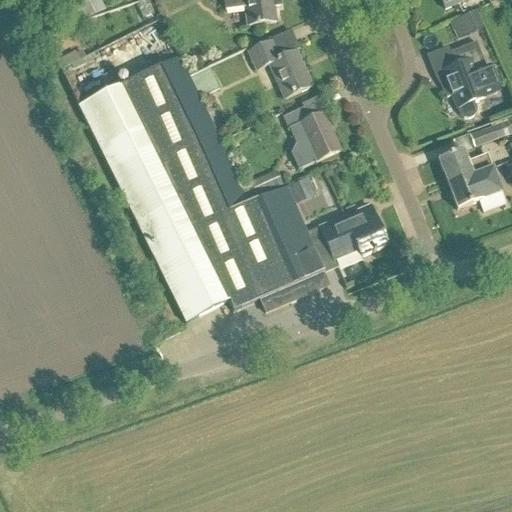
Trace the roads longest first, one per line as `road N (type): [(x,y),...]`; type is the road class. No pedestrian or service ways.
road 1 (unclassified): [(0,435),(440,279)]
road 2 (residential): [(440,279),(372,117)]
road 3 (residential): [(372,117),(411,86),(407,50),(386,0)]
road 4 (residential): [(372,117),(325,0)]
